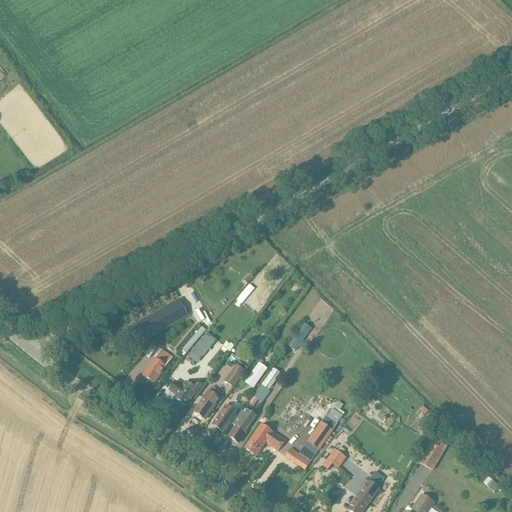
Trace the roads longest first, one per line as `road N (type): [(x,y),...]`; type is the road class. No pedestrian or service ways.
road 1 (unclassified): [(30,348),(511,76)]
road 2 (tertiary): [(258,511),(30,348)]
